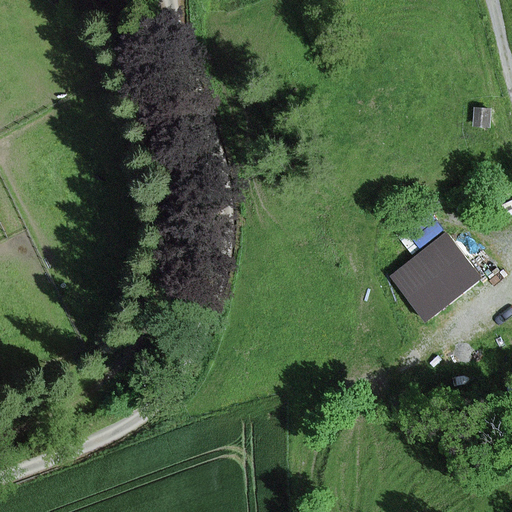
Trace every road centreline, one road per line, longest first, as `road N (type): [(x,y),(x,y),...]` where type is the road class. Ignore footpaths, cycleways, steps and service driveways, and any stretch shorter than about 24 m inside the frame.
road 1 (unclassified): [(171,0),(223,200),(225,235),(203,326),(182,373),(146,413),(0,477)]
road 2 (track): [(511,253),(441,346),(336,402),(313,438),(305,511)]
